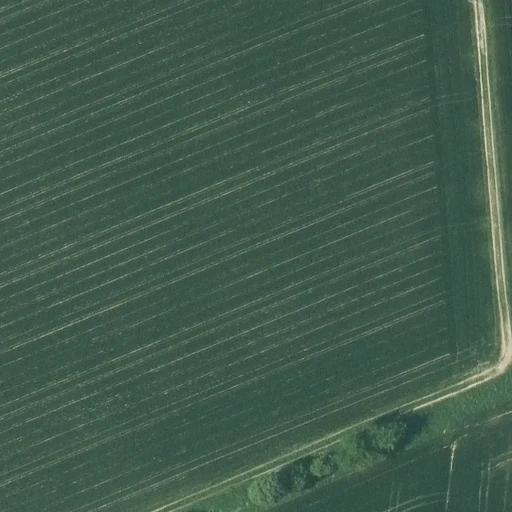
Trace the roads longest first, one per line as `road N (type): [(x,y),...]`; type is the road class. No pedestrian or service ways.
road 1 (track): [(204,511),(511,385)]
road 2 (track): [(511,250),(490,0)]
road 3 (track): [(286,511),(511,414)]
